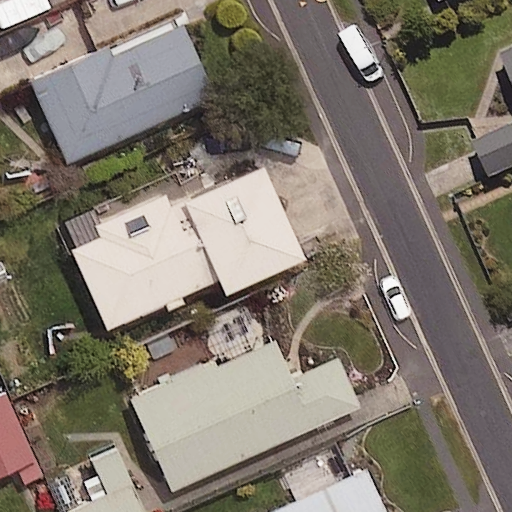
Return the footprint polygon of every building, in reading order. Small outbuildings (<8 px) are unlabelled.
[(219,94),(182,10),(28,79),(66,163),(219,94)] [(511,174),(511,133),(478,149),(493,183),(511,174)] [(301,260),(259,168),(165,210),(157,192),(93,220),(101,238),(71,252),(105,329),(215,280),(222,295),(301,260)] [(288,380),(271,342),(226,362),(222,355),(129,396),(170,489),(358,407),(336,359),(288,380)] [(0,474),(34,461),(10,396),(0,400),(0,474)] [(144,511),(115,448),(66,469),(82,504),(64,511),(144,511)] [(382,511),(363,469),(270,511),(382,511)]
